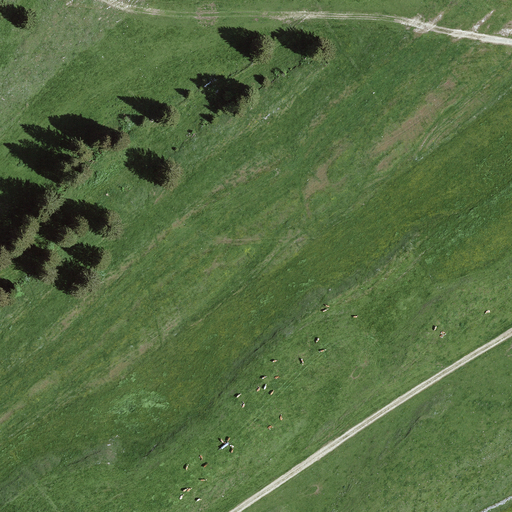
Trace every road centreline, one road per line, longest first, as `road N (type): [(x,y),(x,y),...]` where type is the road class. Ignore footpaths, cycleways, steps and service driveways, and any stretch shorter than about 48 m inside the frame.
road 1 (track): [(511,43),(479,40),(408,12),(143,11),(119,0)]
road 2 (track): [(511,329),(232,511)]
